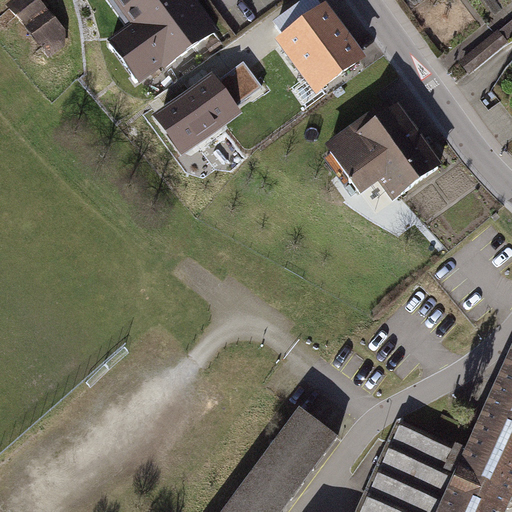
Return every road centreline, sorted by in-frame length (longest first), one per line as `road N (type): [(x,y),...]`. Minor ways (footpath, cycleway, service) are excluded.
road 1 (residential): [(511,331),(458,377),(380,416),(307,511)]
road 2 (residential): [(511,185),(366,0)]
